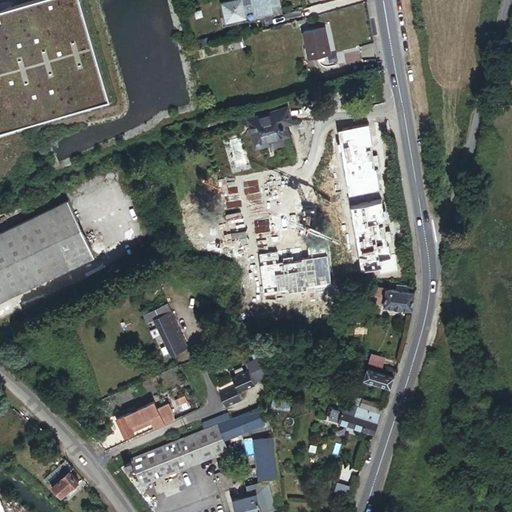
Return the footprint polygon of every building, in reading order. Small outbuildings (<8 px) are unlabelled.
[(0,132),(111,100),(81,0),(35,0),(0,10),(0,132)] [(276,19),(274,13),(283,10),(280,0),(257,0),(254,1),(256,8),(248,11),(246,3),(225,10),(231,29),(248,24),(251,19),(259,17),(261,23),(276,19)] [(322,31),(300,36),(305,61),(327,56),(322,31)] [(242,42),(231,46),(235,58),(246,55),(242,42)] [(266,136),(285,130),(281,120),(288,118),(285,106),(248,117),(256,144),(267,141),(266,136)] [(379,185),(289,204),(302,267),(392,248),(379,185)] [(0,301),(92,257),(66,202),(0,233),(0,301)] [(263,230),(262,231),(262,233),(262,234),(263,236),(264,237),(265,239),(267,239),(268,240),(270,240),(272,239),(273,238),(274,237),(275,235),(275,234),(275,232),(275,230),(274,229),(272,228),(271,227),(269,227),(267,227),(266,227),(264,228),(263,230)] [(382,307),(411,311),(414,293),(378,289),(376,303),(383,304),(382,307)] [(165,305),(140,318),(144,325),(150,321),(161,316),(167,313),(168,312),(165,305)] [(347,327),(360,327),(360,313),(355,313),(356,307),(348,307),(347,327)] [(166,325),(172,323),(167,313),(161,316),(166,325)] [(168,356),(184,348),(172,323),(166,325),(161,316),(150,321),(168,356)] [(258,381),(272,375),(263,356),(256,359),(259,364),(235,375),(239,383),(242,391),(259,383),(258,381)] [(354,374),(362,376),(366,363),(357,364),(354,374)] [(389,385),(393,372),(366,363),(362,376),(389,385)] [(225,406),(245,397),(242,391),(239,383),(219,392),(222,399),(225,406)] [(272,404),(293,410),(295,404),(274,399),(272,404)] [(154,413),(160,426),(179,418),(176,412),(173,414),(168,403),(157,408),(154,401),(149,404),(152,409),(143,413),(144,415),(130,421),(133,428),(129,429),(131,435),(135,434),(133,430),(150,423),(147,416),(154,413)] [(352,428),(372,434),(379,413),(345,401),(343,408),(353,411),(352,415),(340,411),(337,422),(345,425),(344,429),(351,431),(352,428)] [(143,413),(152,409),(149,404),(141,407),(143,413)] [(133,428),(130,421),(144,415),(143,413),(141,407),(114,419),(118,428),(122,439),(131,435),(129,429),(133,428)] [(207,459),(227,451),(222,439),(240,432),(262,423),(257,409),(229,420),(226,412),(200,422),(203,431),(130,460),(131,462),(123,465),(125,472),(133,469),(140,485),(149,481),(176,470),(207,459)] [(153,429),(160,426),(154,413),(147,416),(150,423),(153,429)] [(227,451),(245,444),(240,432),(222,439),(227,451)] [(266,479),(279,478),(274,439),(256,441),(261,480),(266,479)] [(212,473),(233,465),(227,451),(207,459),(212,473)] [(59,497),(77,484),(73,478),(69,472),(71,470),(66,463),(61,467),(63,470),(44,484),(48,488),(51,486),(59,497)] [(42,481),(44,484),(63,470),(61,467),(42,481)] [(174,486),(181,483),(176,470),(149,481),(154,493),(161,491),(164,498),(169,496),(177,493),(174,486)] [(283,511),(282,498),(279,478),(266,479),(267,484),(266,484),(272,511),(283,511)] [(235,511),(267,511),(272,511),(266,484),(245,489),(247,496),(232,499),(235,511)]
